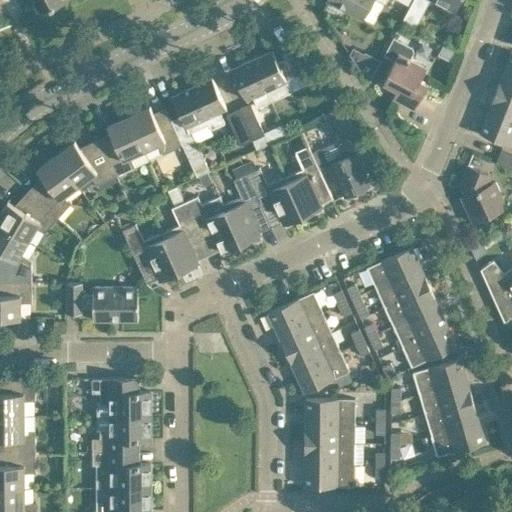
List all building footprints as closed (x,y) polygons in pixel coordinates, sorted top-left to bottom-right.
[(63,0),(34,0),(35,1),(30,3),(36,14),(63,0)] [(381,0),(386,2),(386,0),(401,0),(410,5),(412,0),(328,0),(362,18),(371,0),(381,0)] [(412,0),(410,5),(403,19),(416,26),(429,0),(438,0),(455,9),(459,0),(412,0)] [(384,54),(394,60),(384,80),(398,88),(393,97),(415,108),(428,83),(420,78),(427,66),(410,57),(414,50),(412,46),(393,36),(384,54)] [(271,99),(290,90),(286,80),(313,67),(298,46),(283,53),(285,57),(278,60),(272,49),(252,58),(271,99)] [(252,95),(256,105),(271,99),(252,58),(232,67),(246,98),(252,95)] [(496,91),(511,96),(511,73),(504,70),(496,91)] [(211,128),(225,122),(219,110),(226,107),(212,76),(192,85),(206,116),(209,123),(211,128)] [(178,134),(183,144),(197,175),(199,174),(208,170),(209,170),(192,131),(209,123),(206,116),(192,85),(172,94),(188,130),(178,134)] [(488,111),(511,120),(511,96),(496,91),(488,111)] [(256,148),(265,144),(261,135),(265,133),(251,102),(239,108),(252,139),(256,148)] [(361,163),(374,154),(339,104),(324,115),(343,141),(338,144),(336,155),(337,160),(330,163),(345,195),(370,183),(361,163)] [(163,153),(183,144),(178,134),(165,106),(164,107),(166,111),(155,116),(150,105),(129,114),(145,150),(159,144),(163,153)] [(240,144),(252,139),(239,108),(226,114),(240,144)] [(480,131),(511,144),(511,120),(488,111),(480,131)] [(107,124),(112,135),(101,141),(116,174),(135,165),(131,156),(145,150),(129,114),(107,124)] [(75,140),(56,154),(78,184),(91,175),(96,183),(116,174),(101,141),(82,150),(75,140)] [(295,150),(303,167),(285,175),(303,215),(323,206),(322,202),(333,197),(308,144),(295,150)] [(511,150),(502,147),(496,161),(511,167),(511,150)] [(37,168),(44,178),(31,192),(58,216),(72,201),(66,193),(78,184),(56,154),(37,168)] [(490,180),(492,175),(467,165),(460,184),(464,195),(462,197),(472,220),(491,212),(507,205),(496,181),(491,183),(490,180)] [(268,183),(260,166),(247,172),(271,225),(282,220),(284,224),(303,215),(285,175),(268,183)] [(208,170),(199,174),(204,185),(213,181),(208,170)] [(233,178),(241,195),(223,203),(242,243),(261,234),(260,231),(271,225),(247,172),(233,178)] [(18,206),(8,200),(0,213),(0,222),(28,240),(36,227),(45,231),(58,216),(31,192),(18,206)] [(223,203),(220,194),(202,203),(198,194),(185,200),(209,253),(220,248),(222,252),(242,243),(223,203)] [(179,223),(162,231),(180,271),(199,262),(198,259),(209,253),(185,200),(172,206),(179,223)] [(0,280),(32,280),(32,259),(21,253),(28,240),(0,222),(0,280)] [(158,277),(160,280),(180,271),(162,231),(144,240),(136,222),(123,228),(147,282),(158,277)] [(479,236),(469,242),(476,258),(487,250),(479,236)] [(367,266),(376,286),(421,265),(412,245),(367,266)] [(511,266),(504,273),(493,258),(481,268),(504,320),(507,319),(511,315),(511,266)] [(376,286),(385,306),(430,285),(421,265),(376,286)] [(32,301),(32,280),(0,280),(0,317),(21,317),(21,301),(32,301)] [(138,285),(118,285),(93,285),(93,293),(83,293),(83,281),(66,281),(66,312),(83,312),(83,306),(93,306),(93,319),(138,319),(138,285)] [(347,286),(352,297),(360,293),(355,282),(347,286)] [(385,306),(394,326),(439,305),(430,285),(385,306)] [(342,288),(334,291),(339,303),(347,299),(342,288)] [(268,310),(277,331),(323,310),(314,290),(268,310)] [(361,317),(369,313),(360,293),(352,297),(361,317)] [(344,314),(352,311),(347,299),(339,303),(344,314)] [(394,326),(403,346),(448,325),(439,305),(394,326)] [(323,310),(277,331),(286,351),(332,330),(323,310)] [(66,319),(54,319),(54,331),(66,331),(66,319)] [(365,325),(370,337),(378,333),(373,321),(365,325)] [(457,345),(448,325),(403,346),(412,366),(457,345)] [(351,331),(357,343),(365,339),(359,327),(351,331)] [(332,330),(286,351),(295,371),(341,350),(332,330)] [(375,348),(383,344),(378,333),(370,337),(375,348)] [(370,350),(365,339),(357,343),(362,354),(370,350)] [(304,391),(350,370),(341,350),(295,371),(304,391)] [(442,362),(413,371),(419,392),(467,378),(461,357),(442,362)] [(396,373),(391,361),(383,365),(388,376),(396,373)] [(0,414),(24,414),(24,399),(35,399),(35,378),(0,377),(0,414)] [(111,401),(111,414),(150,414),(150,390),(124,390),(124,378),(138,378),(138,377),(92,377),(92,391),(101,391),(101,401),(111,401)] [(467,378),(419,392),(426,413),(473,399),(467,378)] [(392,386),(392,398),(400,398),(400,386),(392,386)] [(326,397),(306,397),(305,419),(355,419),(355,397),(326,397)] [(391,411),(400,411),(400,398),(392,398),(391,411)] [(473,399),(426,413),(432,434),(479,420),(473,399)] [(385,407),(377,407),(376,420),(385,420),(385,407)] [(0,450),(36,450),(36,429),(24,430),(24,414),(0,414),(0,450)] [(101,437),(93,437),(93,450),(125,450),(125,438),(151,438),(150,414),(111,414),(111,427),(101,427),(101,437)] [(355,441),(355,420),(355,419),(305,419),(305,441),(355,441)] [(376,432),(385,432),(385,420),(376,420),(376,432)] [(486,441),(479,420),(432,434),(438,455),(486,441)] [(400,431),(391,431),(391,442),(400,442),(400,431)] [(391,456),(400,456),(400,455),(414,452),(410,440),(400,442),(391,442),(391,456)] [(363,463),(364,442),(355,442),(355,441),(305,441),(305,463),(355,463),(363,463)] [(0,486),(25,486),(25,471),(36,471),(36,450),(0,450),(0,486)] [(96,463),(97,474),(111,474),(111,486),(151,486),(151,462),(125,462),(125,450),(93,450),(93,463),(96,463)] [(385,451),(376,451),(376,463),(385,464),(385,451)] [(354,485),(355,463),(305,463),(305,485),(354,485)] [(385,476),(385,464),(376,463),(376,476),(385,476)] [(460,511),(502,511),(490,494),(489,495),(480,483),(453,503),(460,511)] [(25,501),(25,486),(0,486),(0,511),(35,511),(36,501),(25,501)] [(151,510),(151,486),(111,486),(111,498),(104,498),(101,501),(101,509),(93,509),(92,511),(124,511),(125,510),(151,510)]
